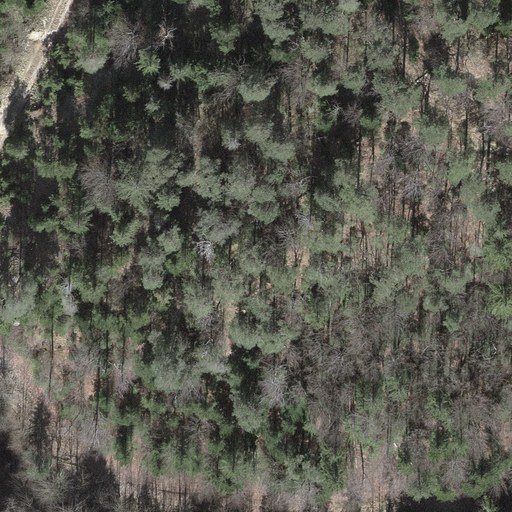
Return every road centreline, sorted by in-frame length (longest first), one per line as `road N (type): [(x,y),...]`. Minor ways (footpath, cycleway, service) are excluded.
road 1 (track): [(440,478),(365,494),(138,480),(92,460),(50,423),(0,345)]
road 2 (track): [(0,131),(62,0)]
